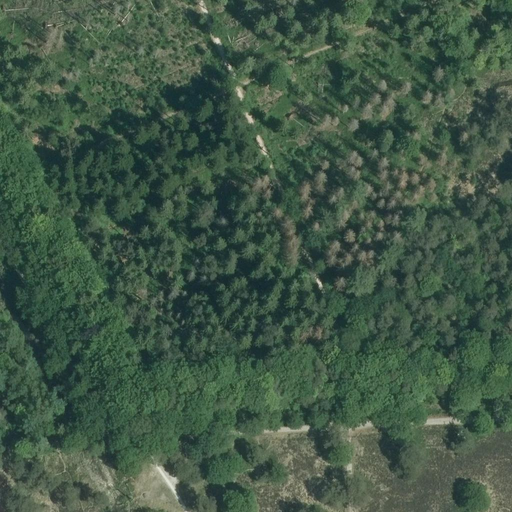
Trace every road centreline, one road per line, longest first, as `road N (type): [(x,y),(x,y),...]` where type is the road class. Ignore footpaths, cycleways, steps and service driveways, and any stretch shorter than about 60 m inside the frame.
road 1 (track): [(8,192),(425,0)]
road 2 (track): [(358,425),(353,366),(200,0)]
road 3 (track): [(511,417),(135,437)]
road 4 (track): [(111,437),(0,237)]
